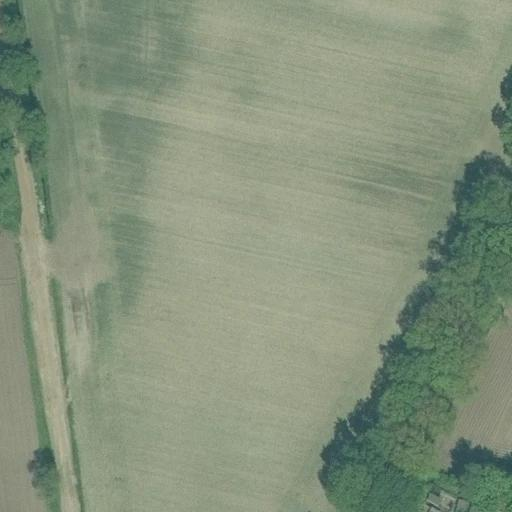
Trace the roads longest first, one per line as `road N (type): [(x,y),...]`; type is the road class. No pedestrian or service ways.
road 1 (track): [(20,163),(68,511)]
road 2 (unclassified): [(368,511),(511,223)]
road 3 (track): [(0,16),(20,163)]
